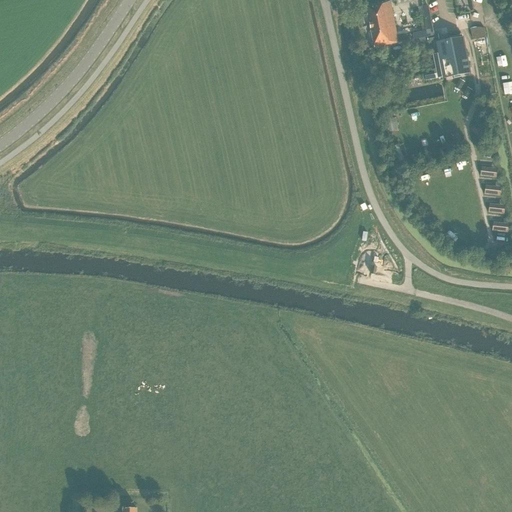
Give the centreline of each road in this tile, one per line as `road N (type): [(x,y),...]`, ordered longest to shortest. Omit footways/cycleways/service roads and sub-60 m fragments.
road 1 (unclassified): [(408,255),(366,185),(324,0)]
road 2 (tertiary): [(0,144),(73,77),(129,0)]
